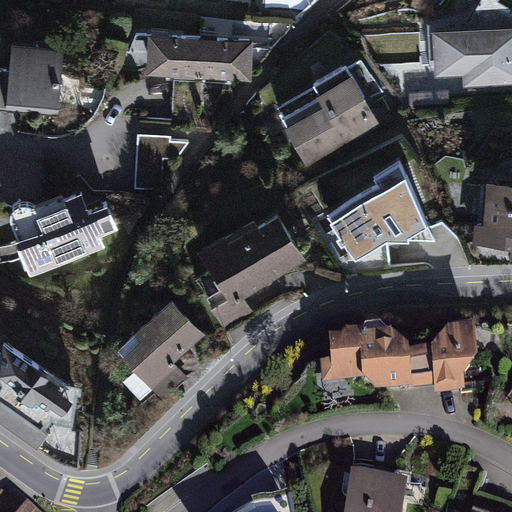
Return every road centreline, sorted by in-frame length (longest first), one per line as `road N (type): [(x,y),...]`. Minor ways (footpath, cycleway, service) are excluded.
road 1 (residential): [(95,494),(152,460),(294,324),(355,297),(511,288)]
road 2 (residential): [(185,511),(258,454),(314,423),(374,411),(462,419),(511,447)]
road 3 (residential): [(0,142),(72,156),(127,138)]
